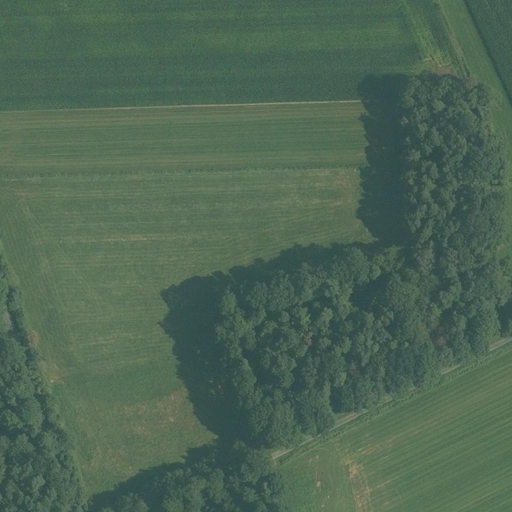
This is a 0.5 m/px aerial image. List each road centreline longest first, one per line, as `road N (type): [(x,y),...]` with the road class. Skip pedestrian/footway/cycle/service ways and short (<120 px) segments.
road 1 (unclassified): [(511,336),(160,511)]
road 2 (unclassified): [(71,511),(0,299)]
